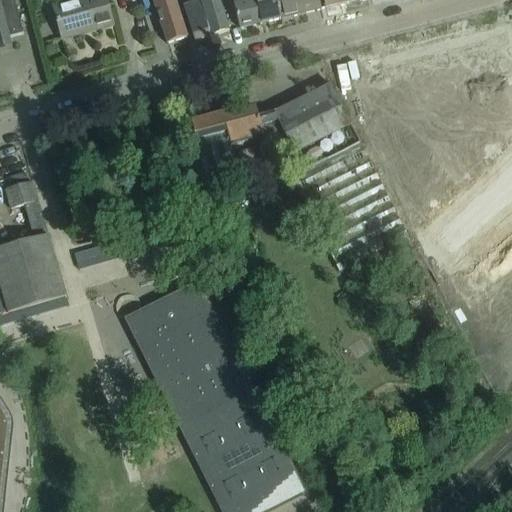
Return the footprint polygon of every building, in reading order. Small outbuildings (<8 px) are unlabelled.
[(0,0),(0,43),(9,41),(9,38),(23,35),(13,0),(0,0)] [(105,0),(77,0),(52,7),(57,22),(62,41),(63,41),(61,36),(89,28),(91,33),(113,27),(105,0)] [(186,39),(173,0),(152,0),(167,45),(186,39)] [(181,0),(196,43),(211,38),(198,0),(181,0)] [(198,0),(211,38),(229,32),(218,0),(211,0),(210,0),(198,0)] [(261,25),(255,0),(232,0),(240,30),(261,25)] [(255,0),(261,25),(280,20),(275,0),(255,0)] [(275,0),(280,20),(321,11),(318,0),(275,0)] [(322,0),(325,10),(345,5),(344,0),(322,0)] [(361,146),(339,103),(330,85),(273,114),(258,119),(255,109),(224,118),(223,114),(191,123),(196,141),(188,143),(200,188),(238,178),(230,148),(270,137),(292,181),(339,273),(407,239),(361,146)] [(66,298),(38,203),(32,183),(5,191),(10,210),(24,207),(34,241),(0,250),(0,288),(8,315),(66,298)] [(91,262),(121,261),(121,237),(90,237),(91,262)] [(123,259),(119,273),(147,281),(151,268),(123,259)] [(194,292),(130,325),(184,432),(248,399),(194,292)] [(113,418),(112,392),(89,393),(90,419),(113,418)] [(26,511),(23,490),(0,493),(0,511),(26,511)]
